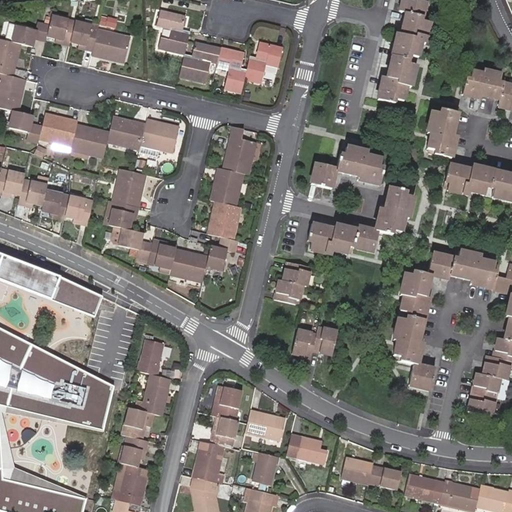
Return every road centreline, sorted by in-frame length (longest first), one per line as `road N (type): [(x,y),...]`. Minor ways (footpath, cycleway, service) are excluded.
road 1 (residential): [(0,233),(143,293),(220,341)]
road 2 (residential): [(239,352),(359,428),(440,451)]
road 3 (residential): [(169,511),(198,378),(220,341)]
road 4 (residential): [(277,199),(239,352)]
road 5 (residential): [(205,105),(102,82),(69,86)]
road 6 (residential): [(456,355),(481,341),(472,309),(457,305),(438,318),(435,333),(448,351)]
road 7 (residential): [(511,123),(475,116),(465,159),(511,165)]
